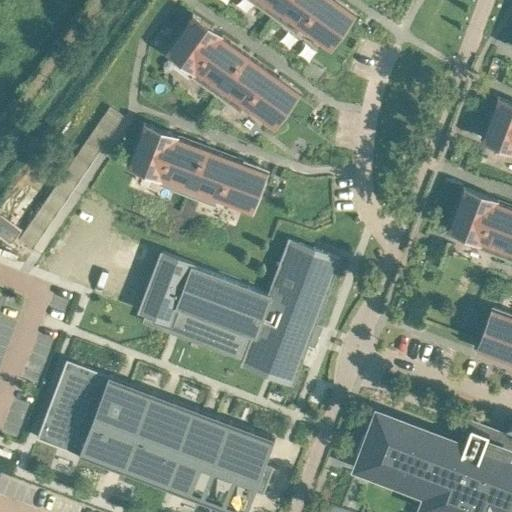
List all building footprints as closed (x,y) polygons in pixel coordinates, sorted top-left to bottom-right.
[(252,0),(272,14),(281,0),(252,0)] [(341,0),(281,0),(272,14),(296,31),(300,25),(330,46),(356,10),(341,0)] [(216,92),(246,50),(192,12),(167,48),(197,70),(193,75),(216,92)] [(246,50),(216,92),(240,109),(244,103),(274,125),(300,89),(246,50)] [(511,100),(498,95),(482,137),(511,148),(511,100)] [(110,105),(19,237),(33,247),(123,114),(110,105)] [(189,190),(208,142),(146,119),(130,160),(165,173),(162,180),(189,190)] [(208,142),(189,190),(216,200),(219,194),(254,207),(269,165),(208,142)] [(507,257),(511,243),(511,203),(463,185),(448,227),(482,240),(480,247),(507,257)] [(20,205),(0,232),(0,235),(13,244),(11,242),(18,234),(20,235),(34,215),(24,207),(20,205)] [(243,363),(266,372),(276,376),(293,382),(341,257),(324,250),(314,247),(290,238),(269,292),(195,264),(196,262),(162,249),(140,308),(147,311),(144,320),(244,358),(243,363)] [(511,359),(511,312),(493,305),(477,347),(511,359)] [(59,376),(37,436),(238,511),(245,511),(255,488),(263,492),(273,465),(265,461),(275,435),(77,360),(67,357),(59,376)] [(377,410),(357,465),(427,491),(422,505),(425,506),(440,511),(511,511),(511,460),(510,460),(504,458),(508,448),(497,444),(500,435),(489,431),(489,430),(471,423),(464,443),(459,440),(377,410)] [(354,511),(326,501),(321,511),(354,511)]
